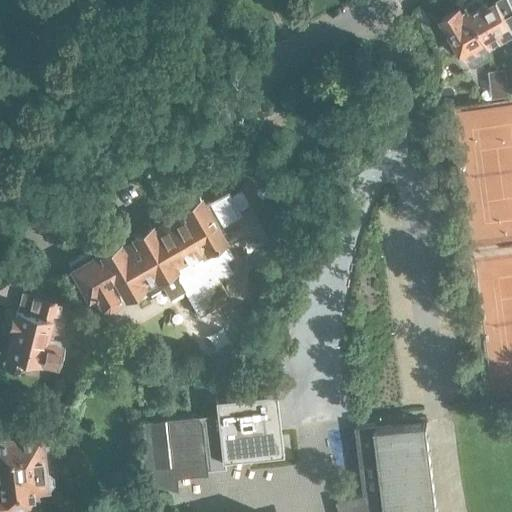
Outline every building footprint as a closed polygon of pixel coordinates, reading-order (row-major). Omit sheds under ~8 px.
[(470,0),(466,3),(489,43),(511,30),(511,8),(508,0),(497,0),(489,5),(487,1),(483,3),(481,0),(470,0)] [(491,56),(489,43),(466,3),(443,16),(453,34),(446,37),(445,41),(451,51),(455,51),(461,48),(462,49),(463,49),(471,64),(475,65),(491,56)] [(349,99),(377,82),(366,60),(338,77),(349,99)] [(509,93),(505,67),(488,69),(492,95),(509,93)] [(273,195),(277,183),(271,173),(260,170),(249,176),(246,188),(240,189),(230,194),(228,191),(211,201),(210,200),(205,203),(200,195),(103,249),(99,242),(69,259),(89,295),(96,291),(104,304),(109,305),(119,300),(120,294),(127,290),(126,288),(141,280),(147,291),(161,283),(170,299),(184,290),(199,316),(230,297),(219,278),(233,270),(226,258),(234,254),(218,227),(224,223),(223,222),(240,212),(237,208),(249,202),(251,198),(263,201),(273,195)] [(22,292),(7,349),(9,350),(6,360),(21,364),(23,353),(56,362),(62,341),(46,337),(52,313),(58,314),(61,304),(55,302),(55,301),(22,292)] [(279,391),(218,396),(223,456),(284,451),(279,391)] [(178,488),(177,475),(207,472),(201,421),(199,417),(196,414),(192,414),(144,418),(148,447),(144,464),(149,465),(145,480),(178,488)] [(438,511),(437,506),(427,422),(377,428),(376,423),(356,426),(365,493),(337,500),(339,511),(438,511)] [(43,465),(39,431),(0,435),(0,511),(12,511),(12,506),(36,503),(33,485),(51,482),(55,477),(55,469),(49,465),(43,465)] [(219,508),(215,491),(198,495),(201,511),(231,511),(246,508),(244,502),(219,508)]
